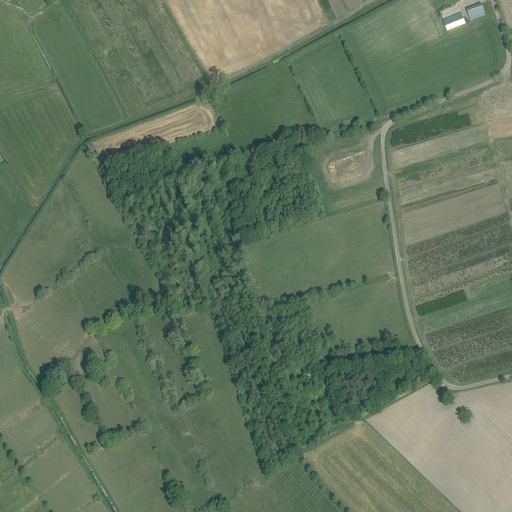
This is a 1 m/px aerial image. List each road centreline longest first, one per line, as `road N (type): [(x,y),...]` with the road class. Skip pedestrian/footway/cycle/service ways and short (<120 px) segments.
road 1 (unclassified): [(511,376),(450,387),(422,350),(404,297),(382,142),(393,121),(500,77),(509,56),(492,0)]
road 2 (track): [(388,124),(205,169),(126,206)]
road 3 (track): [(511,223),(483,98),(500,86),(508,64)]
